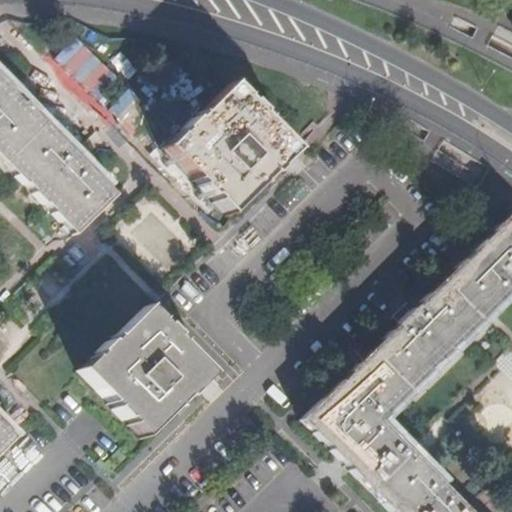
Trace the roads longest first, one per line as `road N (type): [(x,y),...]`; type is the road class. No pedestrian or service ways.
road 1 (secondary): [(98,0),(235,31),(371,84),(511,162)]
road 2 (secondary): [(511,127),(397,59),(263,0)]
